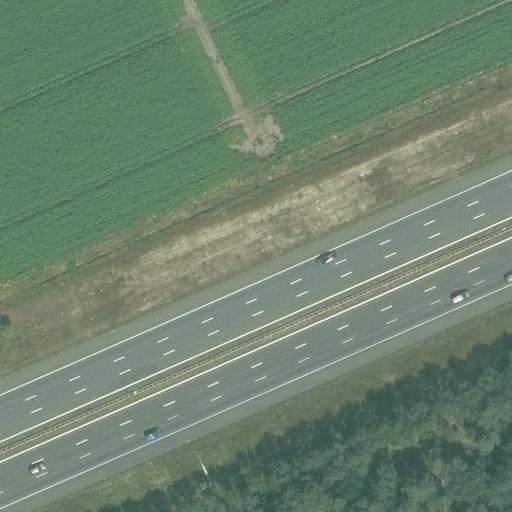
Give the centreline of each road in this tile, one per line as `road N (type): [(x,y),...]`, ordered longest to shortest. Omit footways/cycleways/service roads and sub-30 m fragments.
road 1 (motorway): [(0,484),(511,260)]
road 2 (motorway): [(511,194),(0,418)]
